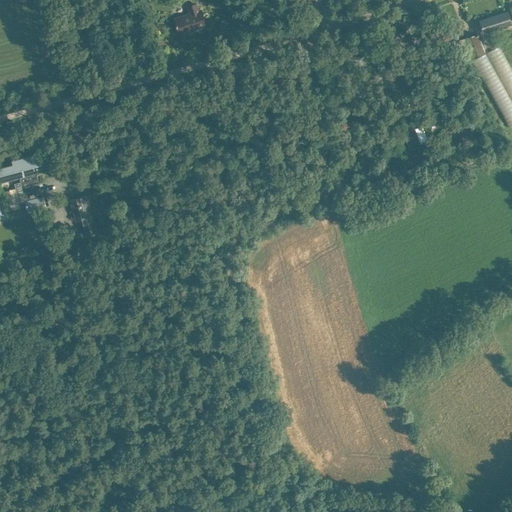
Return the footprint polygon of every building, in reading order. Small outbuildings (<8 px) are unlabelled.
[(177,27),(180,34),(180,33),(191,29),(191,31),(207,26),(202,10),(199,10),(197,4),(189,6),(191,12),(175,18),(177,24),(176,25),(177,27)] [(480,21),(484,32),(511,23),(508,12),(480,21)] [(459,20),(449,24),(454,35),(463,31),(459,20)] [(465,38),(459,40),(465,59),(471,57),(485,53),(484,52),(480,39),(478,34),(465,38)] [(409,130),(403,132),(409,149),(421,145),(415,128),(413,123),(407,125),(409,130)] [(76,157),(75,154),(78,153),(77,148),(73,149),(74,151),(64,154),(65,157),(67,157),(68,159),(76,157)] [(20,178),(29,212),(46,208),(42,195),(41,196),(34,173),(51,168),(46,153),(26,158),(27,162),(0,169),(0,181),(17,177),(18,179),(20,178)] [(71,200),(76,220),(92,215),(86,195),(71,200)] [(124,232),(122,224),(97,231),(98,234),(100,239),(124,232)]
